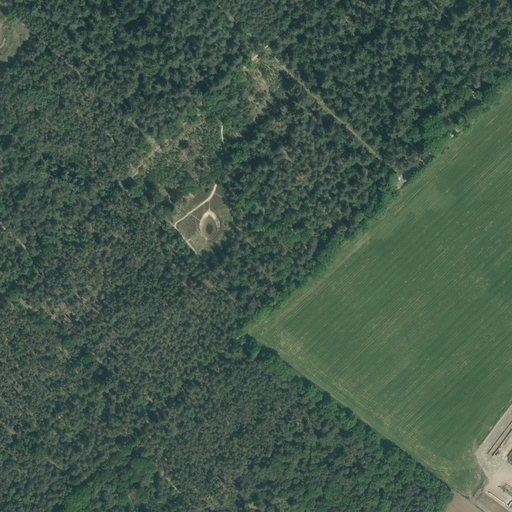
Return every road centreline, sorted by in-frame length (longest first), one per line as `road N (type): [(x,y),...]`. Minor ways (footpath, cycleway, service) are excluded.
road 1 (track): [(0,1),(156,144)]
road 2 (track): [(261,45),(405,178)]
road 3 (track): [(271,305),(405,178)]
road 4 (track): [(405,178),(511,77)]
